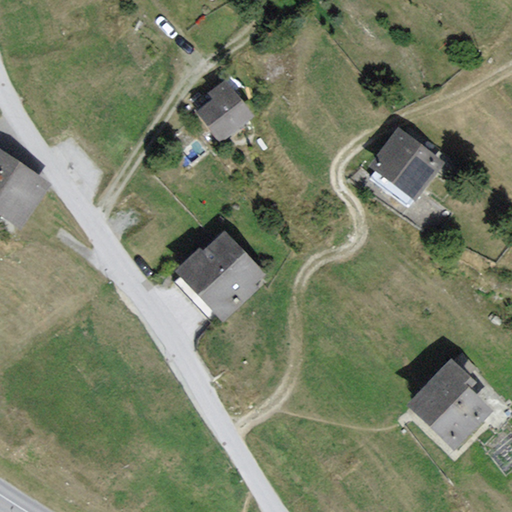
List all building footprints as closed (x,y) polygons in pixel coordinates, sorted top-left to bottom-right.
[(251,116),(227,83),(213,93),(217,99),(199,111),(212,129),(218,139),(251,116)] [(439,161),(398,131),(373,165),(413,195),(430,173),(439,161)] [(19,163),(0,150),(0,209),(20,222),(47,181),(19,163)] [(260,274),(222,234),(202,253),(181,273),(219,313),(260,274)] [(473,381),(451,361),(412,405),(431,422),(456,444),(488,407),(467,388),(473,381)]
